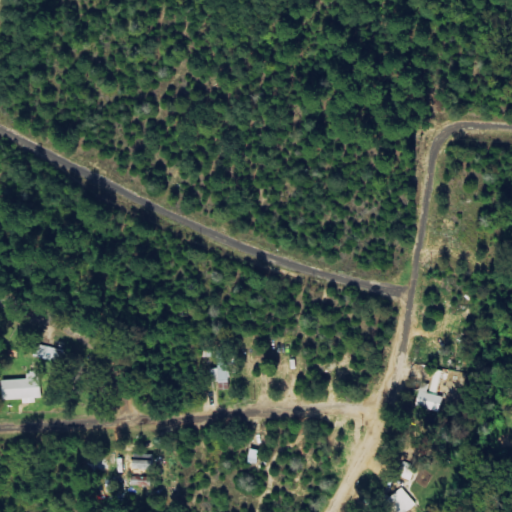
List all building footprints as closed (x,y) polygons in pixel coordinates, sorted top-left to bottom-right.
[(38,343),(35,355),(64,363),(67,351),(38,343)] [(221,369),(213,370),(214,381),(231,380),(228,351),(219,352),(221,369)] [(43,378),(44,396),(5,398),(4,380),(43,378)] [(442,412),(445,397),(430,394),(431,384),(423,382),(418,408),(442,412)] [(136,470),(153,470),(154,461),(136,461),(136,470)] [(410,511),(419,504),(404,488),(387,504),(395,511),(410,511)]
